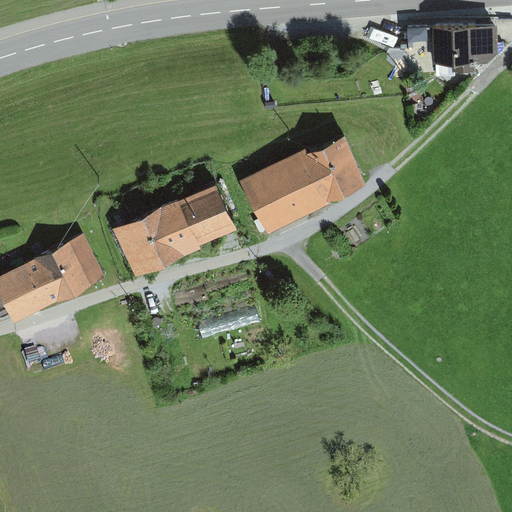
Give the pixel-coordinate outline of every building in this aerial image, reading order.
[(498,53),(495,23),(435,26),(437,66),(487,64),(498,53)] [(357,186),(328,129),(233,177),(262,234),(357,186)] [(229,229),(204,175),(105,222),(130,275),(229,229)] [(98,273),(72,225),(0,264),(0,299),(11,320),(98,273)] [(203,318),(205,334),(264,325),(262,309),(203,318)]
